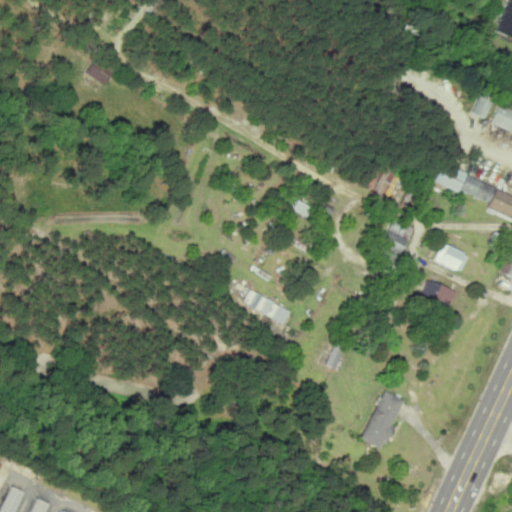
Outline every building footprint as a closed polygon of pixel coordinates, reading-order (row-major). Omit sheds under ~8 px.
[(511,0),(506,0),(495,32),(511,38),(511,0)] [(103,83),(110,70),(91,60),(84,73),(103,83)] [(489,101),(477,95),(469,112),(482,118),(489,101)] [(511,111),(496,104),(488,122),(511,132),(511,111)] [(464,171),(444,165),(438,184),(457,191),(464,171)] [(494,186),(465,174),(459,189),(487,202),(494,186)] [(486,210),(511,218),(511,195),(493,189),(486,210)] [(310,205),(289,198),(285,208),(306,215),(310,205)] [(379,244),(398,253),(412,225),(392,216),(379,244)] [(433,260),(459,271),(467,253),(445,244),(441,252),(437,251),(433,260)] [(511,249),(501,272),(511,277),(511,249)] [(417,295),(445,308),(453,291),(425,278),(417,295)] [(284,321),(289,307),(247,291),(242,304),(284,321)] [(324,364),(334,368),(342,349),(332,345),(324,364)] [(400,398),(378,390),(359,440),(381,448),(400,398)] [(28,511),(43,511),(48,503),(35,498),(28,511)]
